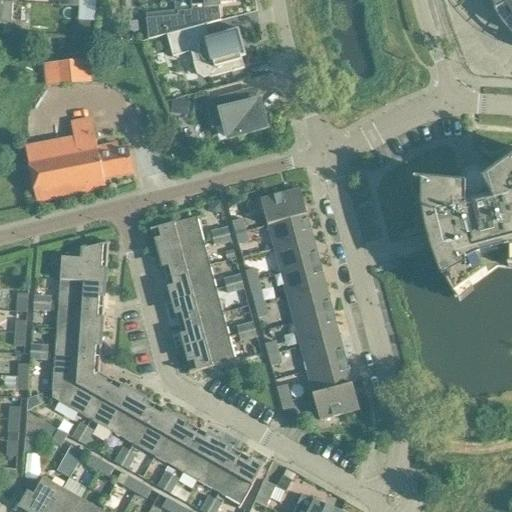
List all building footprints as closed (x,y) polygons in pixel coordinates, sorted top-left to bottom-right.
[(80,0),(80,7),(89,8),(89,0),(80,0)] [(238,0),(237,0),(190,0),(192,10),(178,12),(178,15),(147,18),(148,41),(191,29),(221,21),(219,5),(235,4),(235,3),(235,1),(237,0),(238,0)] [(511,0),(489,0),(490,2),(493,8),(496,14),(497,13),(496,12),(506,7),(510,12),(511,15),(511,0)] [(4,2),(0,1),(0,24),(12,25),(13,3),(4,2)] [(94,22),(95,9),(89,8),(80,7),(79,21),(94,22)] [(204,26),(167,36),(173,57),(191,52),(195,69),(197,75),(203,78),(209,77),(209,78),(244,69),(241,57),(246,56),(239,29),(208,38),(204,26)] [(61,86),(83,83),(81,61),(59,63),(61,86)] [(248,92),(207,103),(214,127),(225,124),(230,140),(255,133),(258,131),(260,129),(262,125),(263,122),(263,118),(259,102),(257,102),(255,106),(251,104),(248,92)] [(127,148),(117,150),(116,145),(98,148),(95,134),(75,138),(75,137),(74,138),(27,147),(26,147),(37,203),(38,203),(105,189),(105,190),(106,190),(104,179),(133,173),(127,148)] [(511,161),(482,182),(483,183),(476,188),(467,187),(467,186),(452,185),(424,182),(424,184),(424,208),(429,232),(431,242),(434,250),(434,251),(442,275),(455,297),(487,274),(487,273),(497,266),(509,267),(509,268),(511,268),(511,161)] [(307,215),(300,191),(261,201),(268,226),(307,215)] [(307,216),(307,215),(268,226),(268,227),(274,250),(313,239),(307,216)] [(154,231),(160,254),(203,242),(197,219),(201,218),(201,217),(151,231),(151,232),(154,231)] [(232,222),(235,234),(245,231),(242,220),(232,222)] [(229,236),(228,229),(211,233),(213,240),(229,236)] [(248,243),(245,231),(235,234),(239,246),(248,243)] [(231,242),(229,236),(213,240),(215,247),(231,242)] [(320,264),(313,239),(274,250),(281,274),(320,264)] [(210,266),(203,242),(160,254),(166,278),(210,266)] [(62,257),(61,280),(106,284),(108,245),(110,245),(110,244),(61,256),(62,258),(62,257)] [(326,288),(320,264),(281,274),(288,299),(326,288)] [(216,290),(210,266),(166,278),(173,302),(216,290)] [(246,272),(249,283),(258,281),(255,269),(246,272)] [(224,281),(226,287),(242,283),(240,276),(224,281)] [(104,309),(106,284),(61,280),(59,305),(104,309)] [(261,292),(258,281),(249,283),(252,294),(261,292)] [(244,290),(242,283),(226,287),(227,294),(244,290)] [(333,313),(326,288),(288,299),(294,323),(333,313)] [(223,314),(216,290),(173,302),(179,325),(223,314)] [(17,313),(27,313),(29,295),(19,295),(17,313)] [(51,305),(51,298),(34,297),(34,304),(51,305)] [(50,312),(51,305),(34,304),(33,311),(50,312)] [(102,333),(104,309),(59,305),(57,330),(102,333)] [(255,308),(258,319),(268,316),(265,305),(255,308)] [(339,337),(333,313),(294,323),(301,348),(339,337)] [(229,337),(223,314),(179,325),(185,349),(229,337)] [(17,322),(16,334),(26,335),(27,322),(17,322)] [(237,328),(238,335),(255,330),(253,324),(237,328)] [(100,358),(102,333),(57,330),(55,355),(100,358)] [(257,337),(255,330),(238,335),(240,342),(257,337)] [(25,348),(26,335),(16,334),(15,347),(25,348)] [(235,361),(229,337),(185,349),(192,372),(189,373),(190,374),(240,361),(239,359),(235,361)] [(346,362),(339,337),(301,348),(307,372),(346,362)] [(265,345),(268,356),(278,354),(275,342),(265,345)] [(48,354),(48,347),(31,346),(31,353),(48,354)] [(47,361),(48,354),(31,353),(30,360),(47,361)] [(281,365),(278,354),(268,356),(271,367),(281,365)] [(99,374),(100,358),(55,355),(52,399),(99,374)] [(352,385),(346,362),(307,372),(313,396),(353,386),(353,385),(352,385)] [(20,365),(19,378),(29,379),(30,366),(20,365)] [(91,421),(114,382),(99,374),(52,399),(91,421)] [(28,391),(29,379),(19,378),(18,391),(28,391)] [(112,433),(134,394),(114,382),(91,421),(112,433)] [(277,388),(280,400),(290,397),(287,386),(277,388)] [(359,411),(353,386),(313,396),(320,421),(359,411)] [(134,445),(157,406),(134,394),(112,433),(134,445)] [(40,395),(34,397),(37,407),(44,403),(40,395)] [(293,409),(290,397),(280,400),(283,412),(293,409)] [(155,457),(177,418),(157,406),(134,445),(155,457)] [(11,408),(10,421),(20,421),(21,408),(11,408)] [(176,469),(198,430),(177,418),(155,457),(176,469)] [(19,434),(20,421),(10,421),(9,433),(19,434)] [(78,443),(87,428),(81,424),(73,439),(78,443)] [(93,431),(87,428),(78,443),(84,446),(93,431)] [(197,482),(220,442),(198,430),(176,469),(197,482)] [(52,442),(61,447),(67,436),(59,431),(52,442)] [(7,457),(17,458),(18,443),(8,442),(7,457)] [(219,494),(241,455),(220,442),(197,482),(219,494)] [(121,467),(130,452),(124,449),(115,464),(121,467)] [(136,455),(130,452),(121,467),(127,470),(136,455)] [(262,467),(241,455),(219,494),(240,506),(238,509),(239,510),(265,465),(263,464),(262,467)] [(87,466),(98,472),(103,463),(92,457),(87,466)] [(103,463),(98,472),(109,478),(114,469),(103,463)] [(5,480),(16,481),(17,470),(6,470),(5,480)] [(164,491),(172,476),(167,473),(158,488),(164,491)] [(179,480),(172,476),(164,491),(170,495),(179,480)] [(135,493),(140,485),(129,478),(124,487),(135,493)] [(27,511),(50,511),(63,490),(44,479),(33,497),(29,494),(20,508),(27,511)] [(254,504),(266,509),(276,487),(264,482),(254,504)] [(151,491),(140,485),(135,493),(146,500),(151,491)] [(75,511),(82,500),(63,490),(50,511),(75,511)] [(208,511),(215,501),(209,497),(200,511),(208,511)] [(100,511),(101,511),(82,500),(75,511),(100,511)] [(162,509),(168,511),(174,511),(178,506),(167,500),(162,509)] [(216,511),(221,504),(215,501),(208,511),(216,511)] [(339,511),(313,501),(308,511),(339,511)]
